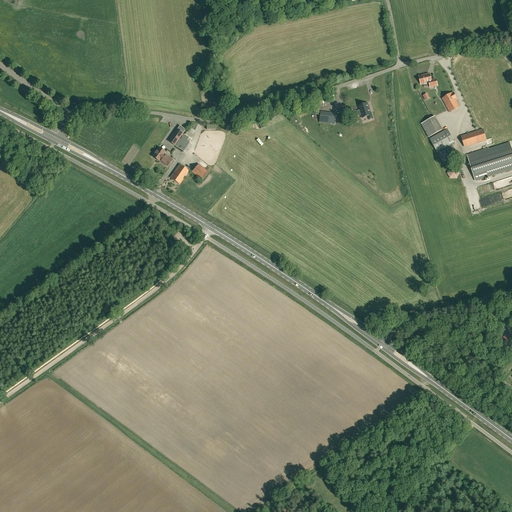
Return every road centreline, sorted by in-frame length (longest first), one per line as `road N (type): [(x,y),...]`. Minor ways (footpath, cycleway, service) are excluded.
road 1 (unclassified): [(68,114),(99,108),(230,120),(438,55),(511,51)]
road 2 (secondary): [(381,344),(211,227),(55,140)]
road 3 (unclassified): [(0,401),(164,282),(205,235)]
road 4 (secondary): [(511,440),(381,344)]
road 5 (unclassified): [(381,344),(410,317),(511,292)]
